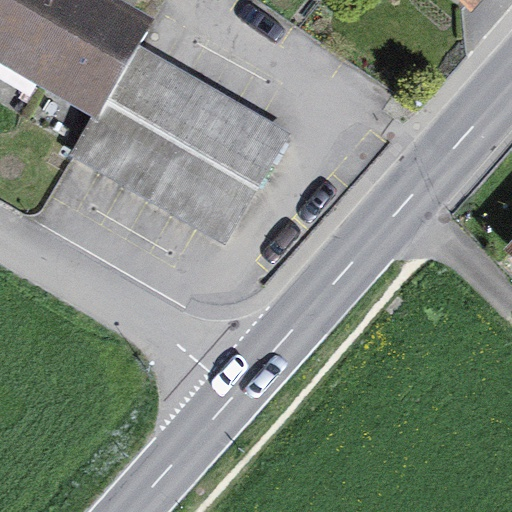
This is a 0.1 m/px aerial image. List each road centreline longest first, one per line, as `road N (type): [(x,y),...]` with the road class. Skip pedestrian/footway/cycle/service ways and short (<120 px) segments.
road 1 (secondary): [(234,394),(511,82)]
road 2 (residential): [(234,394),(184,350),(0,236)]
road 3 (secondary): [(129,511),(234,394)]
road 4 (track): [(511,306),(409,201)]
